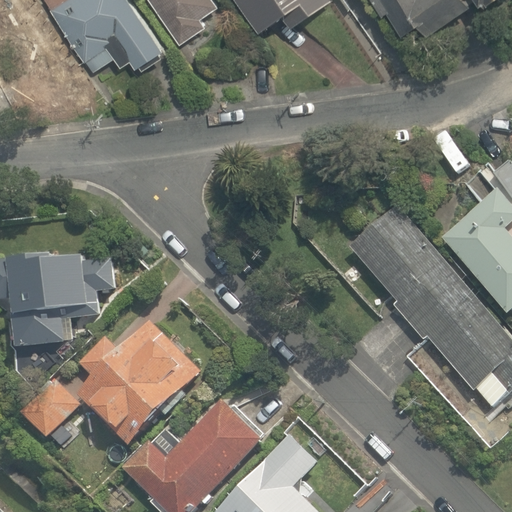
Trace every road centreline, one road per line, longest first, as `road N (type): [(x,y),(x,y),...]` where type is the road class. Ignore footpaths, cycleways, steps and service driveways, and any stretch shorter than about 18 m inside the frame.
road 1 (residential): [(150,170),(482,511)]
road 2 (residential): [(511,80),(150,170)]
road 3 (residential): [(150,170),(0,175)]
